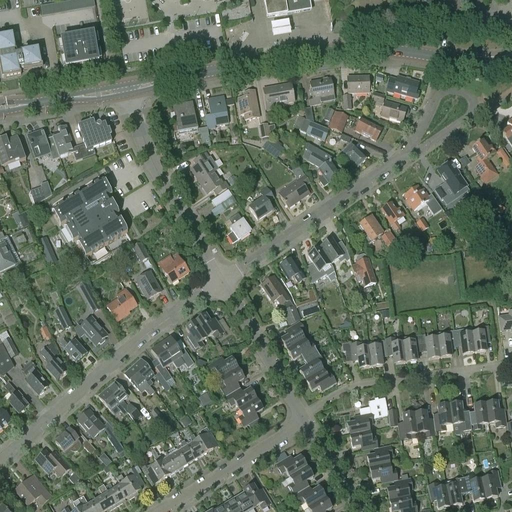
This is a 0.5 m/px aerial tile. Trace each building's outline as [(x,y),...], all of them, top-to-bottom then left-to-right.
[(262,0),(266,19),(310,11),(309,3),(324,0),(262,0)] [(411,0),(411,6),(417,7),(417,8),(430,9),(431,2),(433,2),(432,0),(411,0)] [(270,22),(272,37),(290,34),(288,20),(270,22)] [(75,36),(60,39),(65,68),(98,62),(93,33),(78,36),(78,34),(75,35),(75,36)] [(13,34),(0,36),(0,74),(1,80),(20,76),(20,72),(23,71),(23,72),(42,68),(39,49),(27,51),(27,48),(26,47),(25,47),(24,47),(23,47),(23,48),(22,48),(22,49),(23,52),(19,52),(19,53),(16,54),(13,34)] [(368,78),(346,79),(347,96),(368,95),(368,78)] [(389,79),(385,93),(392,96),(393,94),(413,100),(416,101),(418,94),(416,93),(418,84),(397,78),(396,81),(389,79)] [(312,100),(308,101),(309,107),(320,105),(319,99),(333,97),(330,80),(327,81),(327,79),(322,80),(322,82),(309,84),(312,100)] [(290,86),(263,91),(266,112),(273,110),(273,107),(293,103),(290,86)] [(245,99),(237,100),(237,101),(238,101),(241,116),(240,116),(245,116),(246,121),(244,121),(259,119),(259,118),(258,118),(253,93),(255,93),(255,92),(242,94),(242,95),(244,94),(245,99)] [(373,95),(371,102),(381,105),(383,98),(373,95)] [(205,117),(207,128),(207,130),(215,129),(215,127),(228,124),(224,98),(207,101),(210,116),(205,117)] [(233,107),(232,100),(224,102),(226,108),(233,107)] [(192,103),(172,107),(177,135),(197,131),(198,136),(200,135),(203,148),(210,147),(208,133),(207,130),(207,128),(197,130),(192,103)] [(384,103),(380,117),(401,124),(403,117),(405,118),(407,117),(408,113),(407,111),(405,111),(405,110),(398,108),(398,107),(384,103)] [(310,109),(303,110),(305,121),(310,124),(313,125),(310,109)] [(336,114),(329,130),(341,135),(347,119),(336,114)] [(361,120),(354,133),(375,143),(381,130),(361,120)] [(300,130),(299,133),(305,136),(323,143),(328,132),(310,125),(310,124),(305,121),(304,121),(300,130)] [(509,129),(500,134),(508,145),(504,148),(508,153),(511,150),(511,121),(507,125),(509,129)] [(90,122),(77,127),(83,145),(77,147),(82,160),(95,156),(93,150),(111,143),(109,137),(111,137),(109,130),(107,130),(104,124),(100,126),(100,125),(99,124),(98,124),(97,124),(96,125),(96,126),(95,126),(95,127),(96,127),(92,129),(90,122)] [(269,138),(267,127),(266,125),(258,127),(260,140),(261,140),(261,142),(267,141),(266,139),(269,138)] [(59,135),(51,138),(59,160),(72,155),(75,163),(82,160),(77,147),(72,149),(65,128),(58,130),(59,135)] [(29,135),(27,136),(35,159),(49,154),(52,162),(59,160),(51,138),(45,140),(42,132),(30,137),(29,135)] [(6,138),(0,139),(0,160),(2,167),(18,162),(19,164),(25,161),(18,140),(8,144),(6,138)] [(270,140),(263,149),(276,159),(283,150),(270,140)] [(482,142),(472,150),(478,159),(477,160),(480,165),(475,169),(484,182),(495,174),(486,161),(496,155),(490,147),(487,150),(482,142)] [(307,152),(302,160),(320,171),(318,172),(319,173),(318,173),(321,177),(317,180),(322,188),(327,185),(328,185),(339,178),(333,170),(335,168),(331,163),(334,161),(324,155),(314,150),(307,146),(304,150),(307,152)] [(346,151),(342,155),(345,158),(344,158),(356,170),(365,161),(353,149),(349,154),(346,151)] [(501,149),(495,153),(506,170),(511,166),(501,149)] [(196,167),(190,171),(198,184),(215,172),(207,160),(209,159),(205,154),(193,162),(196,167)] [(469,165),(465,158),(459,162),(463,169),(469,165)] [(440,188),(435,191),(442,201),(442,202),(442,201),(447,198),(450,203),(461,196),(460,193),(466,189),(457,176),(458,175),(450,164),(438,172),(446,184),(441,188),(440,188)] [(297,182),(277,195),(288,210),(309,196),(304,188),(309,184),(298,168),(291,173),(297,182)] [(215,172),(198,184),(206,196),(213,192),(216,196),(228,188),(225,183),(223,184),(215,172)] [(125,232),(118,220),(119,220),(117,216),(118,215),(110,202),(111,201),(108,197),(111,196),(103,183),(104,182),(100,176),(48,207),(52,213),(53,213),(61,225),(63,224),(65,227),(66,226),(77,244),(78,244),(85,256),(84,257),(90,267),(132,241),(127,231),(125,232)] [(40,186),(41,189),(45,201),(51,197),(47,184),(40,186)] [(416,188),(403,197),(406,200),(407,200),(408,201),(407,202),(414,212),(429,202),(422,191),(420,193),(416,188)] [(45,201),(41,189),(29,193),(34,207),(45,201)] [(263,200),(248,210),(257,222),(272,212),(266,204),(273,200),(266,190),(259,194),(263,200)] [(228,191),(211,202),(215,209),(220,206),(224,211),(235,203),(231,198),(232,197),(228,191)] [(391,205),(381,212),(391,226),(395,232),(400,229),(396,223),(404,217),(399,210),(395,212),(391,205)] [(24,214),(19,216),(17,217),(20,224),(23,230),(30,227),(24,214)] [(371,219),(359,227),(366,236),(363,239),(367,246),(382,235),(371,219)] [(233,234),(228,238),(232,244),(237,241),(238,241),(250,233),(242,222),(238,224),(235,220),(230,223),(233,228),(230,230),(233,234)] [(422,220),(416,224),(422,233),(428,229),(422,220)] [(388,234),(381,239),(387,249),(395,243),(388,234)] [(0,261),(9,256),(15,254),(7,238),(4,239),(0,240),(0,261)] [(44,240),(37,243),(44,259),(51,256),(44,240)] [(404,240),(398,244),(404,253),(410,249),(404,240)] [(331,241),(319,249),(330,266),(337,261),(340,265),(344,262),(346,264),(349,261),(346,251),(341,243),(335,247),(331,241)] [(140,244),(132,249),(140,264),(148,259),(140,244)] [(312,265),(306,269),(311,286),(334,271),(330,266),(319,249),(307,257),(312,265)] [(9,256),(0,261),(0,274),(2,274),(5,281),(19,270),(18,266),(15,268),(9,256)] [(157,264),(158,265),(162,272),(162,273),(171,286),(178,282),(177,281),(187,274),(175,256),(170,259),(169,257),(157,264)] [(356,267),(351,268),(356,285),(361,283),(363,289),(376,285),(367,261),(366,261),(364,257),(362,256),(357,258),(356,260),(357,264),(355,265),(356,267)] [(281,268),(280,269),(288,282),(294,278),(298,285),(305,280),(301,274),(299,275),(291,261),(285,265),(284,264),(281,266),(281,268)] [(119,274),(114,277),(120,285),(124,281),(119,274)] [(150,274),(135,282),(146,302),(161,293),(150,274)] [(273,278),(261,286),(272,303),(277,301),(285,312),(283,313),(288,326),(300,322),(294,308),(293,308),(273,278)] [(118,300),(106,309),(116,323),(129,315),(128,313),(136,308),(125,292),(117,298),(118,300)] [(92,298),(86,301),(93,313),(99,310),(92,298)] [(317,302),(300,310),(305,320),(322,312),(317,302)] [(62,309),(54,313),(63,332),(71,327),(62,309)] [(509,317),(498,318),(500,333),(511,331),(511,336),(511,312),(508,313),(509,317)] [(205,316),(195,323),(206,340),(211,336),(214,341),(224,334),(215,319),(210,323),(205,316)] [(91,319),(79,330),(95,348),(99,344),(100,346),(105,342),(103,340),(107,337),(91,319)] [(343,323),(344,326),(339,327),(339,330),(352,328),(348,319),(344,320),(343,323)] [(43,322),(38,324),(41,330),(39,331),(44,341),(48,340),(49,342),(53,341),(51,338),(46,328),(45,328),(43,322)] [(189,336),(184,339),(194,354),(204,347),(201,343),(206,340),(195,323),(185,329),(189,336)] [(287,337),(280,341),(287,352),(304,341),(301,336),(305,334),(299,324),(284,332),(287,337)] [(477,334),(471,335),(474,355),(486,353),(484,342),(489,341),(488,328),(477,329),(477,334)] [(6,332),(0,335),(0,340),(2,344),(2,343),(11,360),(18,356),(6,332)] [(459,332),(453,333),(455,346),(461,345),(462,357),(474,355),(471,335),(459,337),(459,332)] [(453,333),(436,335),(437,340),(439,360),(451,358),(450,350),(455,349),(455,346),(453,333)] [(414,343),(402,345),(405,364),(416,363),(415,352),(421,351),(419,337),(413,338),(414,343)] [(424,337),(419,337),(421,351),(426,350),(428,361),(439,360),(437,340),(425,341),(424,337)] [(65,339),(60,344),(66,351),(64,352),(75,365),(86,356),(74,343),(71,346),(65,339)] [(170,339),(160,346),(172,364),(180,359),(187,369),(193,365),(183,350),(179,353),(170,339)] [(304,341),(287,352),(293,362),(300,358),(303,363),(317,354),(311,344),(307,347),(304,341)] [(395,341),(384,342),(386,356),(392,355),(393,366),(405,364),(402,345),(396,346),(395,341)] [(379,348),(368,349),(371,371),(382,369),(380,356),(386,356),(384,342),(378,343),(379,348)] [(349,345),(341,346),(342,353),(345,353),(346,364),(351,363),(351,364),(356,364),(357,372),(371,371),(368,349),(361,350),(360,345),(349,346),(349,345)] [(0,370),(0,371),(3,375),(13,367),(2,346),(0,346),(0,370)] [(172,364),(160,346),(150,352),(159,366),(155,369),(158,374),(165,384),(171,380),(165,369),(172,364)] [(46,349),(40,354),(50,366),(46,369),(57,381),(67,372),(56,360),(46,349)] [(306,368),(299,372),(305,383),(322,372),(319,367),(324,364),(317,354),(303,363),(306,368)] [(221,359),(206,368),(213,378),(217,376),(220,381),(237,370),(231,360),(224,364),(221,359)] [(140,361),(132,368),(149,388),(152,385),(148,380),(153,375),(140,361)] [(31,363),(21,372),(26,377),(29,374),(32,378),(26,383),(38,397),(48,388),(41,381),(43,380),(37,373),(37,374),(33,370),(35,368),(31,363)] [(132,368),(123,376),(138,392),(142,389),(150,397),(154,393),(149,388),(132,368)] [(223,386),(219,388),(225,399),(240,390),(237,385),(243,381),(237,370),(220,381),(223,386)] [(322,372),(305,383),(312,393),(318,389),(321,394),(336,385),(330,375),(325,378),(322,372)] [(165,384),(158,374),(154,377),(165,393),(169,390),(165,384)] [(114,384),(106,391),(123,411),(135,424),(141,418),(129,405),(126,407),(122,403),(127,398),(114,384)] [(8,385),(4,389),(12,398),(7,403),(18,416),(28,407),(21,400),(22,399),(18,394),(16,395),(8,385)] [(240,390),(225,399),(231,409),(235,406),(238,412),(256,401),(249,391),(243,395),(240,390)] [(106,391),(98,398),(110,413),(116,408),(120,413),(123,411),(106,391)] [(205,394),(197,399),(202,406),(210,401),(205,394)] [(355,423),(347,425),(349,437),(369,433),(367,427),(372,426),(371,421),(387,417),(389,428),(397,427),(397,425),(395,412),(387,413),(385,399),(368,403),(369,409),(359,411),(360,416),(353,418),(355,423)] [(241,417),(237,419),(244,429),(248,427),(252,433),(262,427),(255,416),(262,412),(256,401),(238,412),(241,417)] [(497,404),(485,405),(488,425),(494,424),(495,429),(506,428),(506,424),(504,411),(498,412),(497,404)] [(449,406),(452,426),(453,435),(455,434),(455,437),(464,436),(464,433),(471,432),(469,416),(469,415),(468,412),(462,413),(461,405),(449,406)] [(474,415),(469,415),(469,416),(471,432),(483,431),(482,426),(488,425),(485,405),(473,407),(474,415)] [(438,416),(432,416),(433,421),(434,433),(447,432),(446,427),(452,426),(449,406),(437,408),(438,416)] [(0,427),(2,430),(11,422),(0,410),(0,427)] [(156,411),(151,416),(169,436),(174,432),(156,411)] [(89,412),(77,422),(92,439),(104,429),(89,412)] [(105,413),(101,417),(114,431),(118,427),(105,413)] [(426,413),(414,415),(417,434),(422,434),(423,439),(435,437),(434,433),(433,421),(427,421),(426,413)] [(403,425),(397,425),(397,427),(399,442),(417,439),(417,434),(414,415),(402,416),(403,425)] [(64,435),(55,444),(63,452),(61,454),(66,459),(72,454),(73,454),(74,454),(75,454),(76,453),(77,453),(79,452),(79,451),(80,451),(80,449),(81,449),(81,448),(81,447),(81,446),(80,445),(80,444),(79,443),(78,442),(77,442),(77,441),(78,440),(69,429),(63,434),(64,435)] [(201,439),(196,442),(195,443),(203,456),(212,450),(211,449),(216,446),(209,434),(205,429),(198,433),(201,439)] [(369,433),(349,437),(352,449),(359,448),(361,453),(373,451),(377,450),(375,438),(370,439),(369,433)] [(112,435),(106,438),(111,445),(107,447),(109,451),(113,449),(116,453),(122,449),(120,446),(112,435)] [(149,440),(152,445),(158,441),(154,436),(149,440)] [(187,447),(185,448),(194,462),(203,456),(195,443),(196,442),(193,436),(189,439),(192,444),(187,447)] [(86,441),(82,444),(82,446),(82,447),(82,448),(90,456),(95,451),(86,441)] [(183,450),(176,454),(184,467),(194,462),(185,448),(187,447),(184,442),(180,444),(183,450)] [(374,456),(366,458),(369,470),(388,466),(387,460),(392,459),(390,447),(377,450),(373,451),(374,456)] [(166,453),(163,455),(166,460),(167,459),(175,473),(184,467),(176,454),(174,449),(167,454),(166,453)] [(153,451),(150,453),(154,460),(153,460),(155,463),(156,466),(158,465),(166,478),(175,473),(167,459),(166,460),(162,462),(159,457),(157,458),(153,451)] [(45,452),(35,462),(48,476),(54,471),(61,479),(70,470),(55,453),(50,458),(45,452)] [(290,457),(275,466),(281,476),(285,473),(289,479),(306,468),(299,457),(293,461),(290,457)] [(147,467),(141,471),(151,487),(166,478),(158,465),(156,466),(155,463),(147,468),(147,467)] [(388,466),(369,470),(371,482),(379,480),(380,486),(393,483),(397,482),(395,471),(390,472),(388,466)] [(121,477),(115,480),(119,486),(127,499),(128,501),(134,498),(133,496),(140,492),(139,489),(144,486),(137,475),(141,473),(137,467),(127,473),(130,479),(124,483),(121,477)] [(292,484),(287,486),(294,497),(309,488),(306,483),(312,479),(306,468),(289,479),(292,484)] [(486,480),(481,481),(485,501),(497,498),(495,490),(501,489),(497,472),(485,475),(486,480)] [(74,475),(68,480),(73,485),(79,480),(74,475)] [(27,483),(15,493),(29,509),(37,502),(42,508),(52,499),(34,477),(27,483)] [(474,477),(462,480),(465,496),(471,495),(472,503),(485,501),(481,481),(475,482),(474,477)] [(394,489),(386,490),(389,503),(409,498),(407,492),(412,491),(410,480),(397,482),(393,483),(394,489)] [(451,487),(445,488),(449,508),(461,506),(460,497),(465,496),(462,480),(450,482),(451,487)] [(108,484),(103,487),(116,509),(121,505),(120,504),(127,499),(119,486),(112,491),(108,484)] [(438,485),(427,487),(430,504),(436,503),(437,511),(449,508),(445,488),(440,490),(438,485)] [(253,486),(242,493),(253,510),(258,507),(260,511),(271,505),(262,490),(257,493),(253,486)] [(102,497),(94,501),(100,511),(106,511),(109,510),(109,511),(110,511),(116,509),(103,487),(98,490),(102,497)] [(309,488),(294,497),(300,507),(304,504),(307,509),(324,499),(318,488),(311,492),(309,488)] [(242,493),(232,499),(239,511),(249,511),(253,510),(242,493)] [(409,498),(389,503),(390,511),(416,511),(414,503),(410,504),(409,498)] [(82,499),(77,502),(79,505),(83,511),(100,511),(94,501),(87,506),(82,499)] [(239,511),(232,499),(222,505),(225,511),(239,511)] [(308,511),(327,511),(331,510),(324,499),(307,509),(308,511)] [(83,511),(79,505),(77,502),(72,505),(76,511),(75,511),(68,511),(67,509),(66,509),(61,511),(83,511)]
